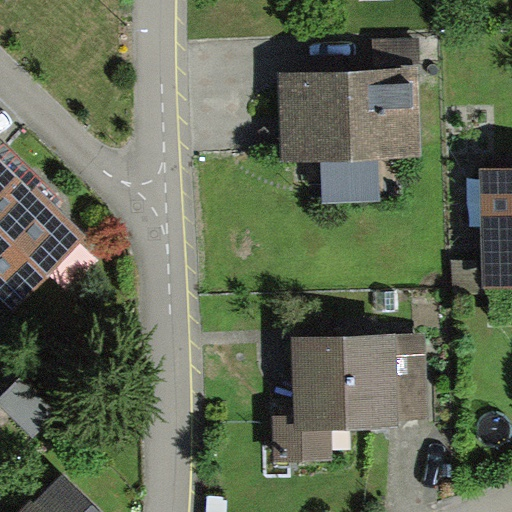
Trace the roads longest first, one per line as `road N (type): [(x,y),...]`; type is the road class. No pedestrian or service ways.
road 1 (residential): [(156,198),(171,511)]
road 2 (residential): [(156,198),(90,158),(0,70)]
road 3 (residential): [(159,0),(156,198)]
